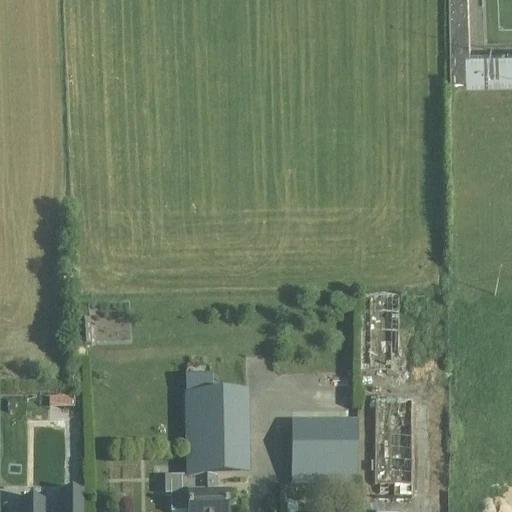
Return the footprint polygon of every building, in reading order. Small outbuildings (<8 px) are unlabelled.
[(467,89),(511,87),(511,55),(470,57),(467,0),(449,0),(451,83),(466,83),(467,89)] [(359,298),(359,376),(399,375),(399,298),(359,298)] [(211,378),(185,379),(186,394),(212,394),(211,378)] [(249,479),(247,393),(185,394),(186,479),(182,479),(182,496),(170,496),(170,511),(227,511),(227,495),(217,496),(217,480),(249,479)] [(387,500),(412,500),(412,404),(375,403),(374,488),(379,488),(379,496),(387,496),(387,500)] [(0,422),(0,473),(37,473),(36,422),(0,422)] [(291,488),(357,488),(357,425),(292,424),(291,488)]
